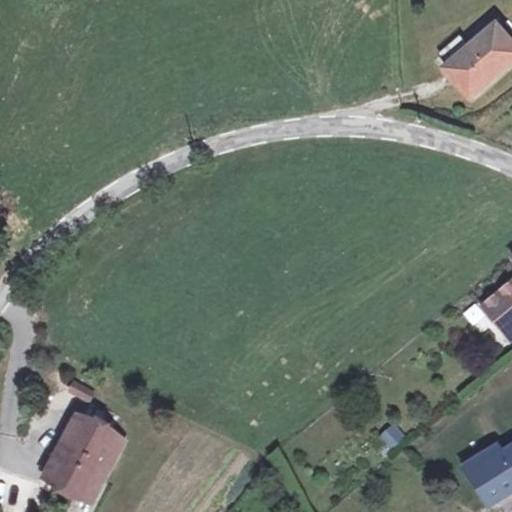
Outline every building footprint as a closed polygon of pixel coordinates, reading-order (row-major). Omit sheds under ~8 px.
[(511,66),(511,36),(499,23),(466,51),(449,66),(445,69),(472,100),(511,66)] [(466,51),(455,38),(437,52),(449,66),(466,51)] [(511,284),(484,309),(509,339),(511,336),(511,284)] [(124,439),(80,421),(53,484),(98,502),(124,439)] [(395,424),(377,438),(389,453),(407,440),(395,424)]
